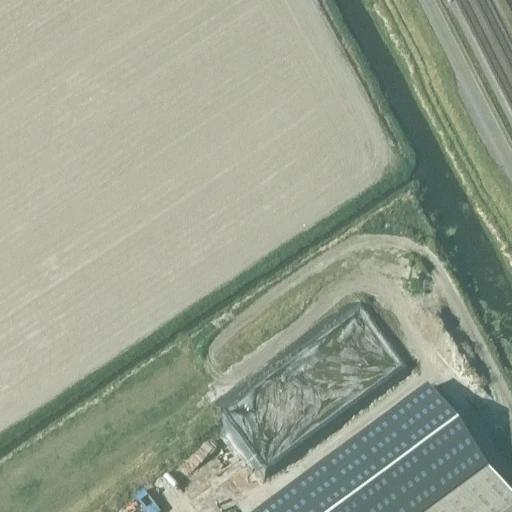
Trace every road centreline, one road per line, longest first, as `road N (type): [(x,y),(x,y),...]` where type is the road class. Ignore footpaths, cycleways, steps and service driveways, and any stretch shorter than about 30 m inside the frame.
road 1 (unclassified): [(511,175),(423,0)]
road 2 (unknown): [(258,511),(385,411)]
